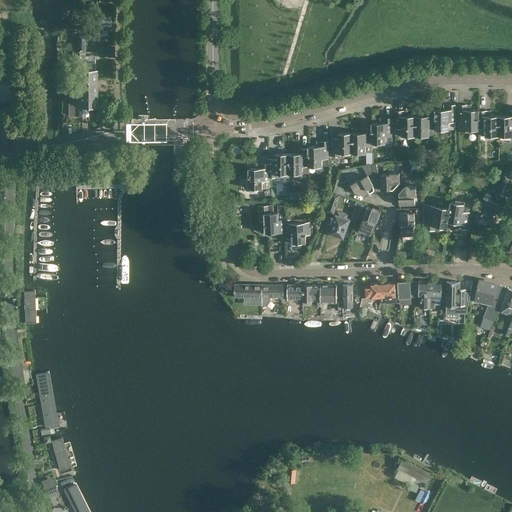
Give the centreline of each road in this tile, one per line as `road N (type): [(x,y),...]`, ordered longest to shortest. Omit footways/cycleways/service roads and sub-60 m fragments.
road 1 (residential): [(511,273),(245,268),(216,217),(207,128)]
road 2 (unclassified): [(31,511),(10,318),(10,149)]
road 3 (residential): [(207,128),(273,120),(421,79),(511,79)]
road 4 (tertiary): [(10,149),(131,128),(207,128)]
road 5 (tertiary): [(207,128),(212,0)]
